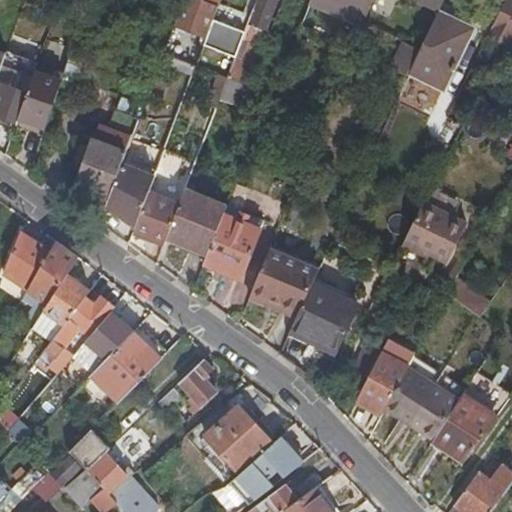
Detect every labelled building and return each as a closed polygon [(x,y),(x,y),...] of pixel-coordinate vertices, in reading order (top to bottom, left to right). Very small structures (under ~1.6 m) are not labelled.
[(216,20),(223,0),(186,0),(176,28),(208,39),(216,20)] [(261,0),(252,24),(251,23),(247,32),(236,62),(230,78),(249,86),(258,65),(252,62),(258,47),(260,47),(278,0),(261,0)] [(312,0),(311,3),(365,25),(374,0),(312,0)] [(417,0),(440,11),(445,0),(417,0)] [(511,0),(507,0),(489,36),(511,47),(511,45),(511,0)] [(439,12),(410,74),(445,91),(475,29),(439,12)] [(294,18),(283,14),(264,59),(283,67),(295,38),(288,34),(294,18)] [(208,39),(205,49),(236,62),(247,32),(216,20),(208,39)] [(96,52),(76,45),(63,82),(62,88),(82,95),(96,52)] [(198,66),(166,54),(163,61),(195,73),(198,66)] [(0,122),(13,127),(15,121),(19,123),(34,78),(4,67),(0,78),(0,122)] [(63,82),(36,72),(34,78),(19,123),(20,123),(23,114),(35,118),(33,123),(47,127),(44,136),(45,136),(62,88),(63,82)] [(226,81),(217,78),(211,94),(220,98),(226,81)] [(230,78),(222,97),(257,110),(255,116),(264,119),(274,95),(249,86),(230,78)] [(98,131),(77,188),(82,189),(82,187),(97,193),(90,210),(103,216),(108,205),(123,164),(142,117),(117,108),(112,122),(98,131)] [(108,205),(136,226),(149,193),(155,177),(123,164),(108,205)] [(433,190),(426,204),(454,218),(461,204),(433,190)] [(205,263),(206,264),(226,215),(228,209),(227,208),(186,191),(181,204),(168,238),(208,254),(205,263)] [(134,232),(163,250),(166,244),(168,238),(181,204),(149,193),(136,226),(134,232)] [(425,203),(405,242),(449,264),(469,226),(454,218),(426,204),(425,203)] [(261,230),(226,215),(206,264),(242,279),(261,230)] [(472,253),(482,236),(473,231),(464,248),(472,253)] [(30,289),(52,251),(23,232),(5,274),(30,289)] [(39,301),(32,312),(23,327),(26,330),(24,335),(28,338),(34,329),(45,311),(68,275),(79,258),(71,252),(57,242),(52,251),(30,289),(27,294),(39,301)] [(457,280),(472,253),(464,248),(444,283),(452,288),(457,280)] [(253,292),(254,293),(272,250),(270,249),(253,292)] [(314,282),(319,270),(272,250),(254,293),(300,312),(314,282)] [(86,298),(91,292),(68,275),(45,311),(65,326),(86,298)] [(215,295),(233,307),(246,288),(228,276),(215,295)] [(480,319),(491,305),(457,280),(452,288),(448,295),(480,319)] [(291,331),(310,340),(312,341),(314,337),(338,348),(359,305),(314,282),(300,312),(291,331)] [(22,304),(32,312),(39,301),(27,294),(22,304)] [(60,373),(74,356),(65,348),(81,328),(91,336),(111,312),(115,308),(103,298),(96,306),(86,298),(65,326),(52,343),(46,350),(57,359),(51,366),(60,373)] [(34,329),(52,343),(65,326),(45,311),(34,329)] [(91,336),(87,341),(108,359),(134,332),(111,312),(91,336)] [(147,330),(140,337),(151,348),(158,340),(147,330)] [(151,348),(140,337),(134,332),(108,359),(93,375),(109,390),(151,348)] [(312,341),(310,340),(305,352),(330,365),(338,348),(314,337),(312,341)] [(151,348),(163,359),(170,351),(158,340),(151,348)] [(354,368),(369,376),(382,352),(367,344),(354,368)] [(109,390),(121,401),(163,359),(151,348),(109,390)] [(369,376),(357,399),(383,414),(386,409),(409,367),(409,366),(382,352),(369,376)] [(205,360),(181,382),(203,406),(218,393),(205,378),(214,370),(205,360)] [(408,417),(416,422),(438,383),(409,367),(386,409),(405,421),(408,417)] [(416,427),(435,439),(463,396),(438,383),(416,422),(418,423),(416,427)] [(182,397),(174,389),(159,403),(167,411),(182,397)] [(500,415),(466,392),(463,396),(435,439),(435,440),(465,461),(500,415)] [(20,419),(5,405),(0,410),(0,422),(9,432),(19,420),(20,419)] [(197,411),(193,406),(177,421),(182,425),(197,411)] [(208,435),(207,436),(239,471),(273,441),(241,406),(227,418),(208,435)] [(201,427),(208,435),(227,418),(219,409),(201,427)] [(9,432),(24,447),(36,434),(19,420),(9,432)] [(112,450),(94,429),(72,451),(87,469),(110,496),(131,478),(135,474),(130,468),(124,473),(107,454),(112,450)] [(50,451),(36,434),(24,447),(38,463),(50,451)] [(284,436),(232,483),(250,505),(275,485),(271,480),(280,472),(285,477),(306,461),(284,436)] [(82,469),(71,456),(51,475),(63,487),(82,469)] [(491,482),(479,473),(455,505),(464,511),(492,511),(511,486),(511,485),(511,471),(504,465),(491,482)] [(92,500),(102,511),(108,511),(118,504),(110,496),(87,469),(66,488),(83,508),(92,500)] [(251,511),(284,511),(320,486),(323,483),(316,472),(292,491),(287,485),(251,511)] [(118,504),(124,511),(157,511),(159,511),(131,478),(110,496),(118,504)] [(0,482),(0,502),(11,492),(0,482)] [(11,492),(0,502),(0,509),(2,511),(8,511),(26,495),(17,485),(11,492)] [(333,511),(328,504),(331,502),(320,486),(284,511),(333,511)]
